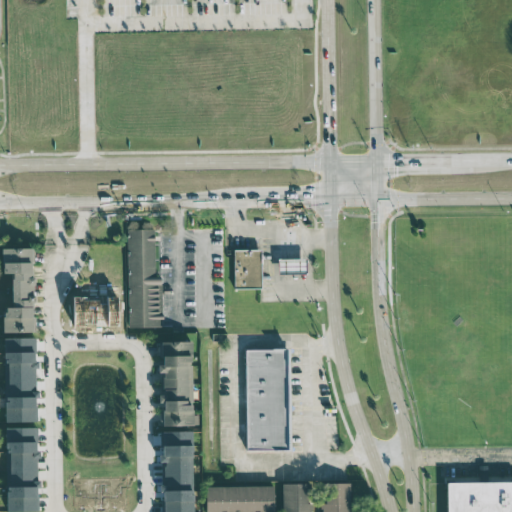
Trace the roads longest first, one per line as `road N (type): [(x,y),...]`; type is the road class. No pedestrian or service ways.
road 1 (tertiary): [(331,160),(0,165)]
road 2 (secondary): [(415,511),(417,458),(379,280),(379,199)]
road 3 (secondary): [(332,238),(341,368),(389,511)]
road 4 (residential): [(64,258),(49,318),(53,511)]
road 5 (tertiary): [(0,206),(234,202)]
road 6 (residential): [(143,511),(140,353),(132,345)]
road 7 (secondary): [(328,0),(331,160)]
road 8 (secondary): [(378,159),(373,0)]
road 9 (tertiary): [(511,157),(378,159)]
road 10 (tertiary): [(379,199),(511,198)]
